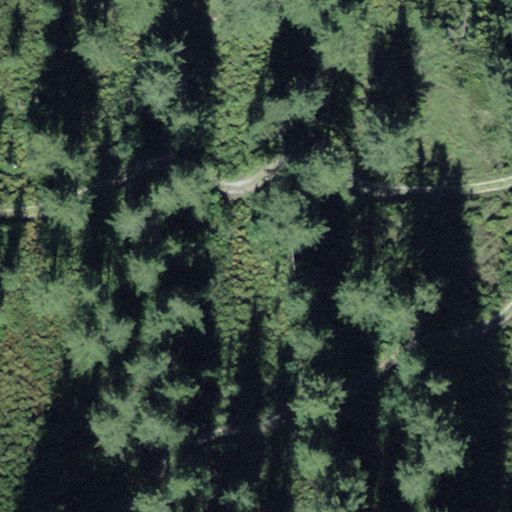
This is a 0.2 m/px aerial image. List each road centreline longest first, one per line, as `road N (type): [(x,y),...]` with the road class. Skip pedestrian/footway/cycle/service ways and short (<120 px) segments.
road 1 (track): [(0,207),(177,150),(201,151),(241,173),(325,151),(406,185),(511,170)]
road 2 (track): [(511,297),(428,330),(358,375),(220,425),(124,511)]
